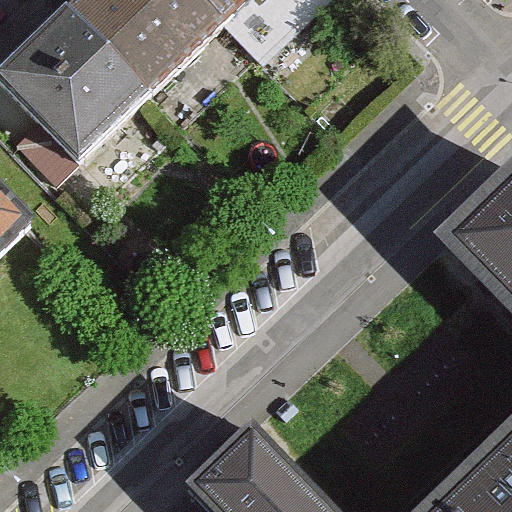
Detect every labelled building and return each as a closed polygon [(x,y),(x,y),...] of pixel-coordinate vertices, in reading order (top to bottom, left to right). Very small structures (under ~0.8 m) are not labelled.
[(148,101),(224,29),(196,0),(79,0),(64,14),(148,101)] [(196,0),(224,29),(262,68),(333,0),(196,0)] [(79,168),(148,101),(64,14),(51,27),(0,75),(0,85),(39,126),(17,147),(57,189),(79,168)] [(511,511),(511,185),(484,212),(449,246),(511,311),(511,442),(438,511),(329,511),(252,433),(190,494),(208,511),(511,511)] [(0,258),(30,230),(0,198),(0,258)] [(105,309),(137,341),(164,315),(131,282),(105,309)]
